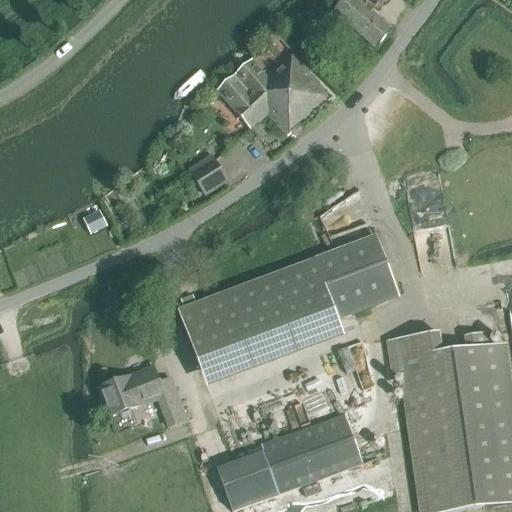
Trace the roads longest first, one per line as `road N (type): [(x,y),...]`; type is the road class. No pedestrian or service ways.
road 1 (unclassified): [(0,306),(179,239),(300,167),(391,67),(437,0)]
road 2 (track): [(25,477),(25,373),(0,309)]
road 3 (unclassified): [(0,103),(36,86),(129,0)]
